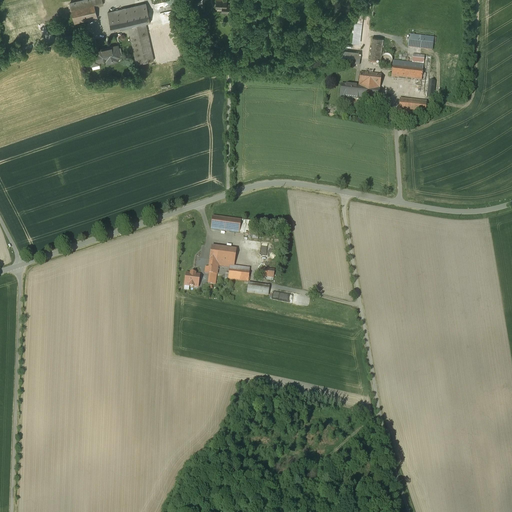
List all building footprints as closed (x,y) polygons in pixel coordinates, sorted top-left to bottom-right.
[(83,0),(74,2),(70,3),(72,12),(75,23),(98,18),(95,7),(103,5),(102,0),(83,0)] [(216,0),(216,8),(222,8),(222,12),(230,13),(230,4),(226,4),(226,0),(216,0)] [(146,4),(108,12),(112,31),(128,28),(137,64),(154,60),(153,57),(146,24),(151,23),(146,4)] [(363,12),(357,11),(353,43),(360,44),(363,12)] [(170,28),(154,32),(155,38),(162,36),(172,34),(170,28)] [(162,36),(155,38),(158,52),(175,49),(173,40),(163,42),(162,36)] [(433,39),(410,36),(408,47),(432,50),(433,39)] [(382,39),(373,38),(370,63),(379,64),(382,39)] [(118,45),(96,50),(96,51),(99,62),(106,60),(107,63),(118,60),(117,58),(120,57),(118,45)] [(99,62),(96,51),(89,53),(92,65),(99,63),(99,62)] [(361,53),(343,51),(341,63),(359,65),(361,53)] [(412,64),(393,62),(391,77),(421,81),(424,56),(413,55),(412,64)] [(358,87),(380,89),(381,76),(363,74),(363,71),(360,71),(358,87)] [(435,82),(429,81),(427,99),(433,99),(435,82)] [(378,102),(380,89),(358,87),(341,85),(340,98),(341,98),(341,101),(347,102),(347,99),(353,99),(378,102)] [(427,103),(400,100),(398,113),(425,116),(427,103)] [(241,221),(213,217),(211,230),(239,234),(241,221)] [(252,223),(241,221),(239,234),(246,234),(246,232),(251,232),(252,223)] [(236,250),(211,247),(210,259),(210,260),(209,268),(218,270),(218,266),(230,268),(228,279),(233,280),(248,282),(250,269),(234,267),(236,250)] [(215,292),(218,270),(209,268),(205,268),(203,290),(215,292)] [(274,270),(261,269),(260,280),(273,281),(274,270)] [(199,276),(186,274),(185,286),(198,288),(199,276)] [(270,287),(248,284),(247,293),(268,296),(270,287)] [(288,301),(288,293),(279,293),(278,297),(281,297),(281,300),(288,301)]
